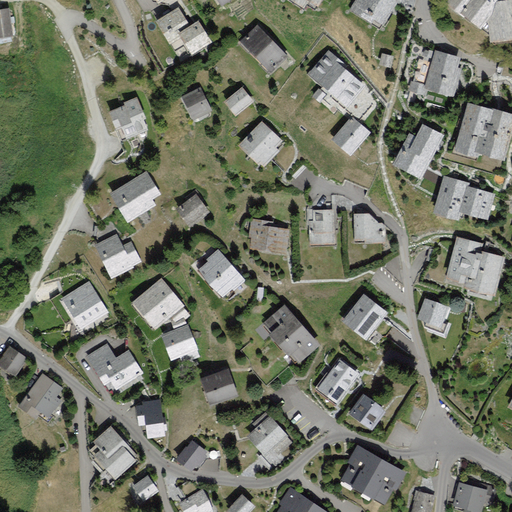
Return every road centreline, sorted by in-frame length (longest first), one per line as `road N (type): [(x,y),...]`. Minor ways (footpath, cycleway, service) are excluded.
road 1 (residential): [(8,334),(175,474),(208,482),(261,486),(283,478),(333,435),(353,434),(400,454),(420,451),(435,434)]
road 2 (residential): [(8,334),(98,165),(90,91),(59,13)]
road 3 (residential): [(435,434),(403,239)]
